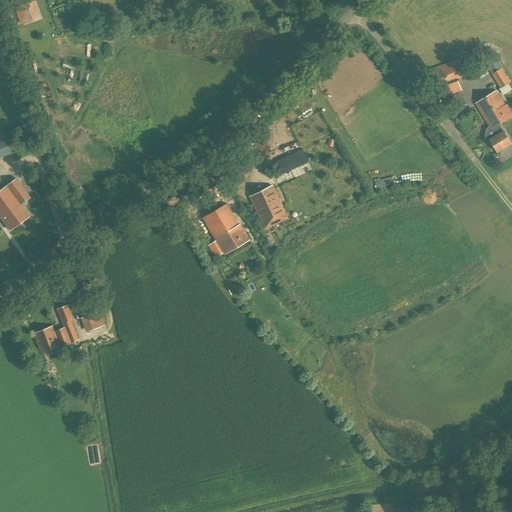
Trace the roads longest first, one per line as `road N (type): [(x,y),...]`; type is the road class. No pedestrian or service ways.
road 1 (tertiary): [(0,298),(235,131),(361,0)]
road 2 (track): [(66,249),(0,49)]
